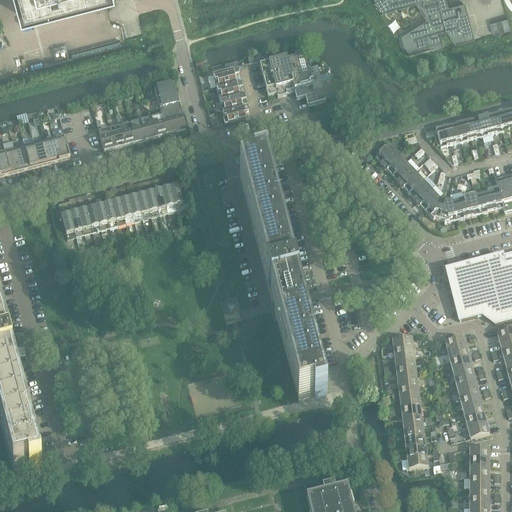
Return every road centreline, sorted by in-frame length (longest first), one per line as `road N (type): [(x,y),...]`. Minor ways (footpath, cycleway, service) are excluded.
road 1 (residential): [(506,511),(505,437),(478,324),(442,333),(413,307)]
road 2 (residential): [(376,511),(339,379),(413,307)]
road 3 (residential): [(0,200),(203,148)]
road 4 (residential): [(431,258),(305,125)]
road 5 (residential): [(34,375),(0,245)]
